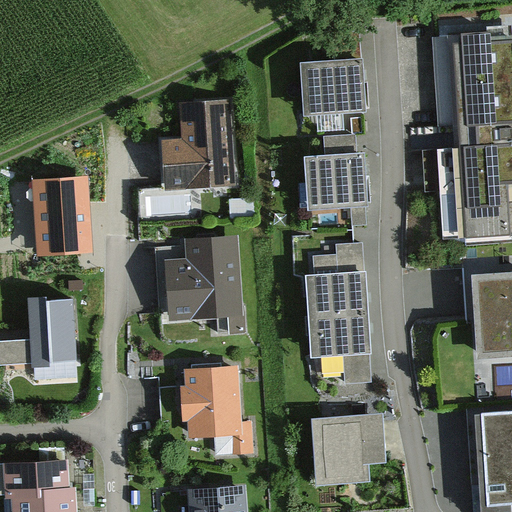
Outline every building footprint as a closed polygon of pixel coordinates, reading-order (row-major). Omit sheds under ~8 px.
[(336,59),(298,62),(301,118),(363,114),(358,33),(334,34),(336,59)] [(511,83),(509,34),(452,38),(466,242),(511,239),(511,83)] [(231,104),(186,105),(187,145),(165,146),(167,188),(234,186),(231,104)] [(325,157),(306,158),(309,210),(354,208),(354,224),(367,224),(363,136),(324,137),(325,157)] [(241,236),(186,240),(187,260),(164,262),(169,323),(228,319),(229,336),(248,335),(241,236)] [(315,310),(368,307),(365,246),(338,247),(338,260),(312,261),(315,310)] [(511,277),(472,279),(475,361),(511,359),(511,277)] [(75,298),(31,299),(32,343),(0,343),(0,370),(77,369),(75,298)] [(373,383),(368,307),(315,310),(317,355),(345,354),(347,384),(373,383)] [(235,370),(182,372),(185,442),(227,440),(228,455),(249,454),(248,427),(238,427),(235,370)] [(511,416),(480,418),(486,509),(511,507),(511,416)] [(384,418),(314,423),(318,485),(369,481),(368,467),(387,466),(384,418)] [(8,498),(15,497),(66,494),(64,467),(7,470),(8,498)] [(245,511),(245,490),(193,492),(193,511),(245,511)] [(73,511),(73,494),(66,494),(15,497),(15,511),(73,511)]
